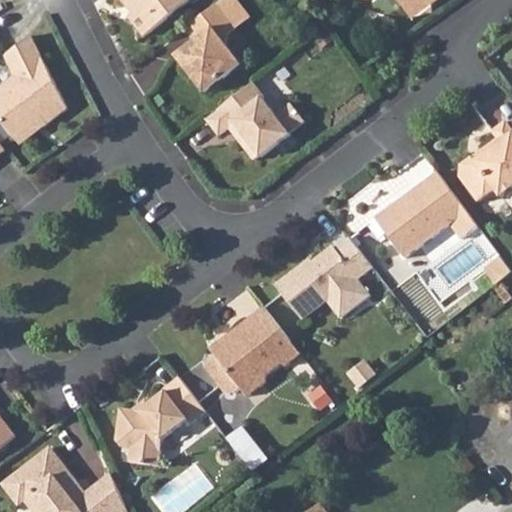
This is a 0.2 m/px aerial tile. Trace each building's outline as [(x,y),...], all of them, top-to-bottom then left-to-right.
[(133,0),(137,3),(127,10),(142,31),(182,0),(133,0)] [(220,0),(191,21),(203,37),(179,55),(206,92),(242,64),(229,46),(230,34),(253,18),(239,0),(220,0)] [(439,0),(423,0),(419,3),(413,2),(406,7),(415,18),(439,0)] [(0,114),(17,136),(33,122),(28,116),(34,111),(46,126),(70,107),(34,34),(6,56),(17,76),(0,89),(0,114)] [(208,120),(220,135),(230,128),(236,124),(244,135),(239,139),(255,161),(306,121),(292,104),(276,116),(264,98),(265,96),(255,84),(208,120)] [(17,136),(22,144),(46,126),(34,111),(28,116),(33,122),(17,136)] [(511,125),(509,122),(496,132),(501,139),(465,166),(464,178),(482,203),(499,190),(505,198),(511,192),(511,125)] [(230,128),(239,139),(244,135),(236,124),(230,128)] [(0,156),(9,150),(0,138),(0,156)] [(417,185),(438,171),(430,159),(386,190),(393,199),(416,183),(417,185)] [(439,171),(376,217),(405,258),(451,225),(469,211),(439,171)] [(451,225),(460,238),(479,225),(469,211),(451,225)] [(373,267),(350,238),(336,249),(333,246),(305,268),(301,264),(276,283),(301,317),(326,298),(340,317),(370,294),(358,279),(373,267)] [(484,268),(495,283),(511,271),(511,270),(501,256),(484,268)] [(492,286),(494,289),(500,283),(511,274),(511,271),(495,283),(492,286)] [(494,289),(505,304),(511,299),(511,298),(500,283),(494,289)] [(266,308),(230,335),(227,346),(216,354),(218,356),(205,365),(224,390),(237,392),(242,388),(248,396),(265,382),(266,375),(282,363),(285,367),(302,355),(266,308)] [(180,376),(164,388),(166,390),(142,409),(138,403),(132,409),(121,406),(115,438),(119,443),(132,445),(129,459),(159,465),(164,439),(188,420),(192,424),(207,412),(180,376)] [(0,448),(16,437),(0,416),(0,448)] [(231,437),(258,469),(272,457),(245,425),(231,437)] [(11,480),(27,502),(35,511),(128,511),(129,511),(112,474),(87,493),(51,448),(11,480)] [(11,480),(5,484),(21,505),(27,502),(11,480)]
